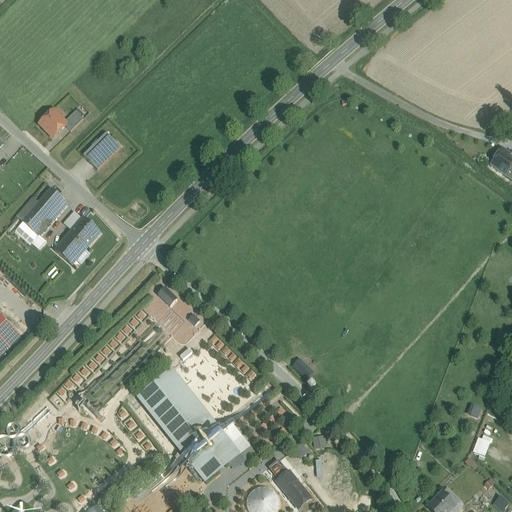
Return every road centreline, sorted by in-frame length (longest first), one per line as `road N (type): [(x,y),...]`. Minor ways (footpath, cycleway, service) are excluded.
road 1 (residential): [(145,247),(369,463),(398,511)]
road 2 (tertiary): [(413,0),(332,62),(145,247)]
road 3 (tertiary): [(145,247),(0,397)]
road 4 (unclassified): [(145,247),(0,116)]
